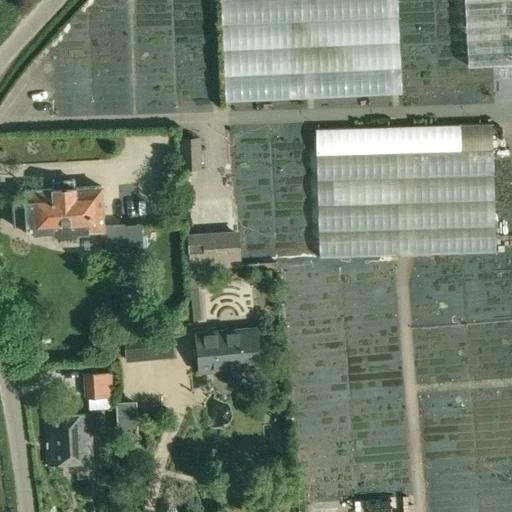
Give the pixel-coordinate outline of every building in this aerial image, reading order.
[(219,0),(224,101),(401,94),(397,0),(219,0)] [(511,52),(511,0),(462,0),(466,55),(511,52)] [(492,125),(314,130),(318,258),(496,253),(492,125)] [(181,167),(198,167),(196,139),(179,140),(181,167)] [(104,229),(103,226),(101,186),(25,191),(26,201),(13,201),(15,224),(26,223),(27,234),(54,233),(55,242),(77,240),(76,231),(88,230),(102,229),(104,229)] [(104,229),(102,229),(103,250),(137,248),(141,248),(140,225),(136,225),(103,226),(104,229)] [(261,380),(259,368),(256,328),(197,333),(200,372),(233,369),(235,383),(238,385),(258,383),(261,380)] [(174,358),(172,329),(124,333),(126,361),(174,358)] [(113,396),(111,371),(85,373),(83,373),(84,397),(89,397),(110,396),(113,396)] [(92,462),(90,413),(45,415),(47,463),(92,462)] [(111,463),(110,447),(99,447),(100,464),(111,463)]
